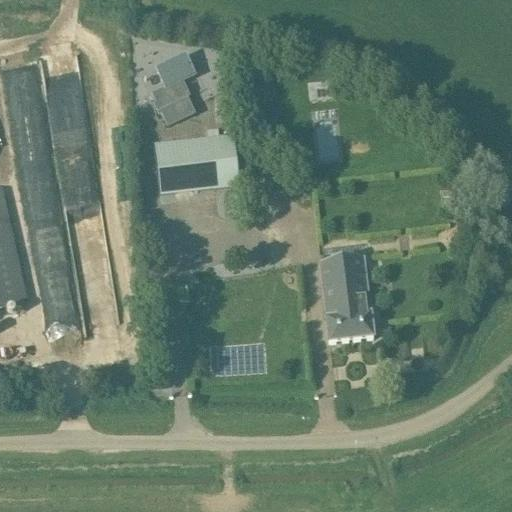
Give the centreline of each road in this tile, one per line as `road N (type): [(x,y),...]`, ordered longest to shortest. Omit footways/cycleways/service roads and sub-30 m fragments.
road 1 (unclassified): [(0,444),(379,436),(457,405),(511,362)]
road 2 (track): [(66,33),(93,43),(108,94),(114,232),(129,329),(102,350)]
